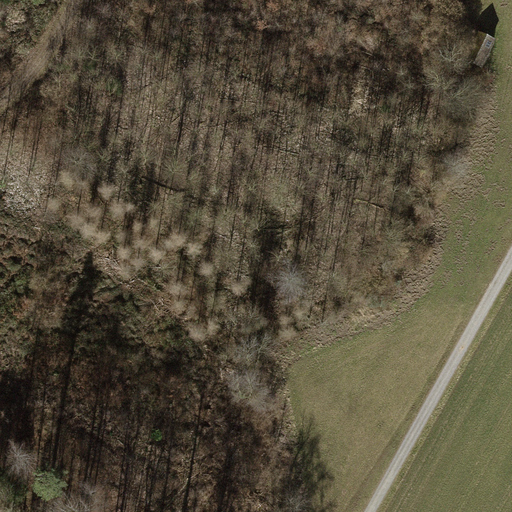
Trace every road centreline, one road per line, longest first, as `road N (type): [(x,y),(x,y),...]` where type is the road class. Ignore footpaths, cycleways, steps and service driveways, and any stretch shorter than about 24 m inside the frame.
road 1 (track): [(370,511),(511,259)]
road 2 (track): [(80,0),(0,100)]
